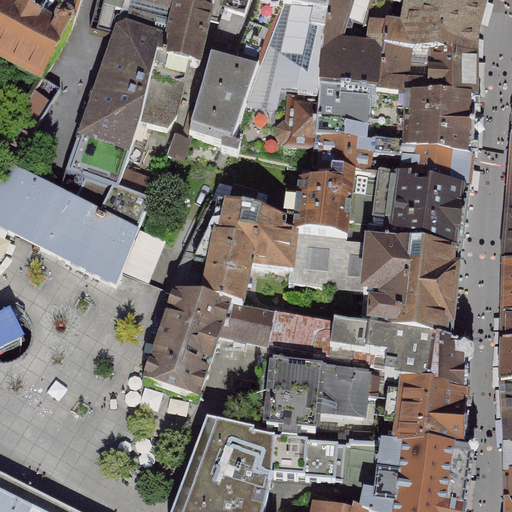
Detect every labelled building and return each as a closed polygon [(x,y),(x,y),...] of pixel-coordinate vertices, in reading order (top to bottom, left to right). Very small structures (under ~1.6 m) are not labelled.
[(0,0),(0,59),(4,62),(42,82),(46,84),(76,28),(77,22),(76,19),(74,15),(69,14),(64,14),(59,19),(57,24),(30,11),(8,0),(0,0)] [(98,35),(116,40),(118,33),(129,29),(134,6),(110,0),(107,0),(100,33),(99,33),(98,35)] [(144,9),(146,0),(110,0),(134,6),(144,9)] [(146,0),(144,9),(144,11),(174,19),(178,9),(211,18),(214,0),(146,0)] [(231,0),(216,44),(218,45),(233,50),(241,31),(252,0),(231,0)] [(264,0),(237,66),(261,72),(274,39),(287,12),(284,11),(286,6),(269,0),(264,0)] [(287,0),(286,6),(284,11),(287,12),(329,26),(334,2),(340,3),(340,0),(287,0)] [(340,0),(340,3),(334,2),(329,26),(328,38),(324,38),(323,46),(339,49),(342,31),(354,34),(356,27),(367,30),(374,0),(340,0)] [(382,0),(374,0),(367,30),(375,32),(376,29),(387,33),(393,5),(382,0)] [(412,56),(477,64),(477,43),(485,17),(489,3),(461,0),(382,0),(393,5),(410,7),(405,36),(387,33),(376,29),(375,32),(372,54),(385,54),(412,56)] [(168,43),(174,19),(144,11),(144,9),(134,6),(129,29),(168,43)] [(211,18),(178,9),(174,19),(168,43),(165,59),(191,67),(197,69),(201,68),(211,18)] [(329,26),(287,12),(274,39),(261,72),(248,109),(267,115),(272,102),(289,102),(288,127),(284,129),(281,134),(280,140),(281,145),(285,149),(291,152),(315,153),(316,144),(323,46),(324,38),(328,38),(329,26)] [(92,109),(69,175),(87,181),(120,193),(127,175),(131,161),(143,127),(158,57),(165,59),(168,43),(129,29),(118,33),(116,40),(97,93),(96,92),(90,108),(92,109)] [(227,63),(233,50),(218,45),(213,59),(227,63)] [(381,99),(385,54),(372,54),(339,49),(323,46),(316,144),(324,145),(368,148),(370,126),(372,98),(381,99)] [(408,103),(412,56),(385,54),(381,99),(408,103)] [(476,107),(477,64),(412,56),(408,103),(476,107)] [(176,121),(191,67),(165,59),(158,57),(143,127),(149,129),(168,133),(176,121)] [(227,63),(213,59),(191,139),(224,149),(222,155),(239,160),(241,154),(233,152),(248,109),(261,72),(237,66),(227,63)] [(405,156),(473,165),(476,107),(408,103),(381,99),(372,98),(370,126),(408,128),(405,153),(405,156)] [(38,143),(55,112),(40,103),(22,135),(38,143)] [(143,127),(131,161),(141,164),(150,140),(146,138),(149,129),(143,127)] [(184,165),(192,143),(176,138),(169,159),(184,165)] [(324,145),(322,179),(326,179),(356,179),(373,179),(375,149),(368,148),(324,145)] [(470,194),(473,165),(405,156),(405,153),(376,147),(375,149),(373,179),(470,194)] [(120,193),(152,205),(158,186),(127,175),(120,193)] [(9,179),(0,196),(0,230),(33,247),(118,291),(126,271),(136,244),(135,243),(152,205),(120,193),(87,181),(72,211),(46,198),(9,179)] [(351,221),(356,179),(326,179),(325,190),(302,187),(298,236),(348,241),(351,221)] [(373,179),(356,179),(351,221),(388,226),(386,249),(461,257),(464,233),(470,194),(373,179)] [(235,189),(230,209),(254,216),(260,196),(235,189)] [(347,246),(348,241),(298,236),(287,235),(288,226),(254,216),(230,209),(212,204),(167,296),(178,298),(245,313),(254,271),(292,277),(291,286),(367,298),(363,322),(383,324),(381,339),(393,341),(393,338),(453,348),(461,257),(386,249),(347,246)] [(511,268),(508,268),(502,321),(511,321),(511,268)] [(178,298),(147,387),(199,405),(221,341),(248,347),(249,345),(271,349),(276,319),(245,313),(178,298)] [(0,355),(28,343),(15,315),(0,321),(0,355)] [(335,330),(276,319),(271,349),(316,358),(316,363),(331,364),(335,330)] [(511,321),(502,321),(504,391),(511,390),(511,321)] [(405,388),(467,398),(469,375),(471,351),(453,348),(393,338),(393,341),(381,339),(335,330),(331,364),(388,372),(388,387),(405,388)] [(379,403),(381,384),(359,379),(267,367),(253,431),(284,435),(283,446),(318,449),(321,418),(367,422),(368,401),(379,403)] [(378,451),(462,456),(467,398),(405,388),(401,420),(380,418),(379,439),(378,451)] [(176,511),(227,511),(254,441),(256,437),(209,426),(176,511)] [(378,451),(379,439),(329,436),(328,450),(347,451),(350,451),(350,449),(378,451)] [(267,511),(275,481),(283,446),(254,441),(227,511),(267,511)] [(283,446),(275,481),(344,486),(347,451),(328,450),(318,449),(283,446)] [(466,511),(475,457),(462,456),(378,451),(350,449),(350,451),(347,451),(344,486),(361,488),(361,487),(369,487),(364,511),(466,511)] [(31,511),(7,500),(0,511),(31,511)]
